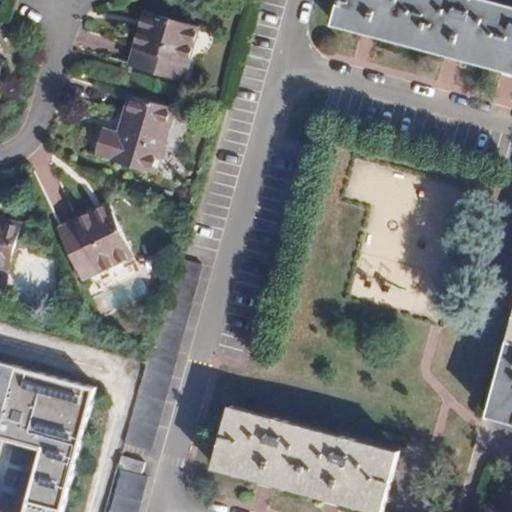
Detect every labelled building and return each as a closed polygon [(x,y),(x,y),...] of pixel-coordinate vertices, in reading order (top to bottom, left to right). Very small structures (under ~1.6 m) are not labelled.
[(511,5),(490,0),(342,0),(335,26),(368,35),(453,57),(509,72),(511,72),(511,5)] [(200,28),(155,14),(150,28),(142,26),(131,63),(185,80),(200,28)] [(120,133),(106,129),(99,154),(160,172),(178,108),(131,95),(120,133)] [(112,203),(97,210),(62,228),(87,279),(137,254),(115,210),(112,203)] [(0,266),(11,270),(24,224),(0,217),(0,266)] [(154,348),(128,445),(152,451),(203,266),(179,259),(169,294),(155,347),(154,348)] [(511,336),(491,416),(511,422),(511,336)] [(61,511),(95,389),(0,363),(0,440),(38,450),(21,511),(3,511),(0,511),(61,511)] [(384,511),(401,452),(232,408),(216,468),(265,482),(332,500),(377,511),(384,511)] [(144,463),(124,458),(121,469),(142,474),(144,463)] [(123,473),(112,511),(141,511),(151,480),(123,473)]
